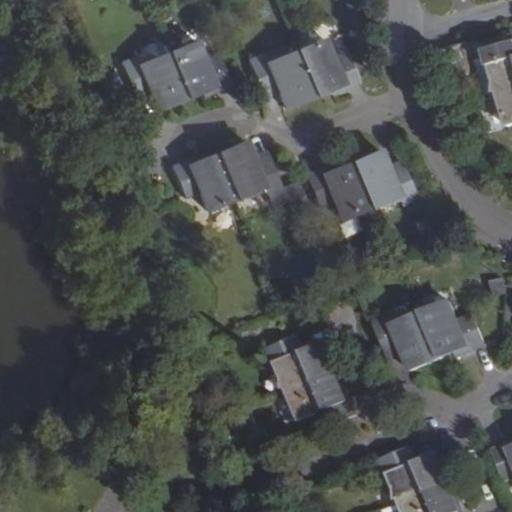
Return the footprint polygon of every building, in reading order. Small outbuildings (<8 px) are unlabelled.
[(295,52),(314,97),(341,85),(343,90),(358,83),(347,54),(332,59),(324,40),(295,52)] [(166,54),(185,100),(213,88),(215,91),(230,85),(218,56),(204,62),(196,43),(166,54)] [(500,98),(501,97),(511,93),(511,44),(485,53),(490,69),(492,68),(495,79),(493,79),(493,95),(498,93),(500,98)] [(264,55),(247,62),(263,99),(277,93),(284,108),(314,97),(295,52),(267,63),(264,55)] [(121,64),(135,102),(150,96),(156,111),(185,100),(166,54),(139,66),(135,58),(121,64)] [(511,93),(501,97),(511,128),(511,127),(511,93)] [(214,155),(233,200),(263,188),(266,196),(280,190),(279,188),(264,153),(250,158),(243,143),(214,155)] [(348,164),(367,209),(396,197),(400,205),(416,199),(399,161),(385,167),(382,160),(378,151),(348,164)] [(205,211),(233,200),(214,155),(196,163),(187,166),(185,163),(170,169),(182,199),(197,192),(205,211)] [(399,161),(396,155),(382,160),(385,167),(399,161)] [(340,220),(367,209),(348,164),(336,169),(321,175),(319,171),(305,177),(318,207),(332,201),(340,220)] [(321,175),(336,169),(334,165),(319,171),(321,175)] [(280,190),(285,203),(303,196),(297,184),(280,190)] [(271,208),(285,203),(280,190),(266,196),(271,208)] [(340,220),(332,201),(318,207),(328,232),(342,225),(340,220)] [(491,297),(504,298),(504,283),(491,282),(491,297)] [(420,314),(440,359),(466,348),(468,352),(484,344),(472,316),(457,322),(449,302),(420,314)] [(389,317),(373,324),(389,362),(403,355),(410,371),(440,359),(420,314),(392,325),(389,317)] [(289,393),(334,374),(321,344),(304,351),(298,337),(269,350),(275,365),(277,364),(289,393)] [(321,414),(327,429),(355,417),(349,402),(346,403),(334,374),(289,393),(301,421),(321,414)] [(494,453),(507,482),(511,479),(511,450),(510,446),(494,453)] [(401,504),(446,486),(434,456),(416,463),(410,449),(381,461),(387,476),(389,475),(401,504)] [(456,511),(446,486),(401,504),(404,511),(456,511)]
